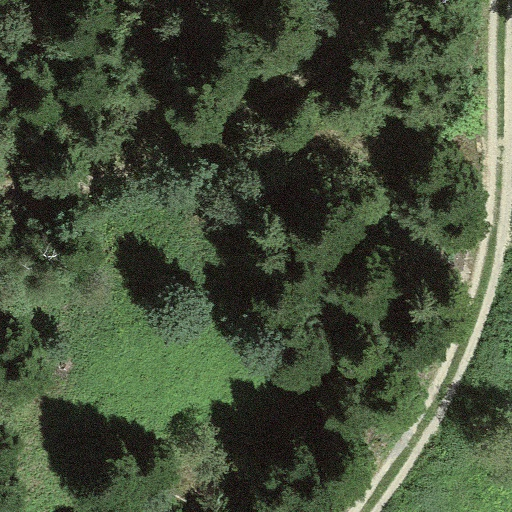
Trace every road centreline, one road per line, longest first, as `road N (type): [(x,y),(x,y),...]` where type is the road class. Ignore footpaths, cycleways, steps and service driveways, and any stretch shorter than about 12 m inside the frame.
road 1 (track): [(364,511),(428,424),(492,253),(504,0)]
road 2 (track): [(0,201),(57,191),(202,140),(325,61),(372,0)]
